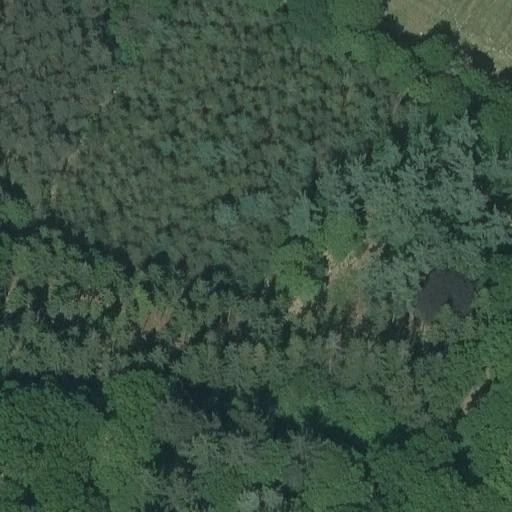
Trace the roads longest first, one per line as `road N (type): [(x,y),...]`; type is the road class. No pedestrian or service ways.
road 1 (track): [(281,0),(511,138)]
road 2 (track): [(511,365),(408,511)]
